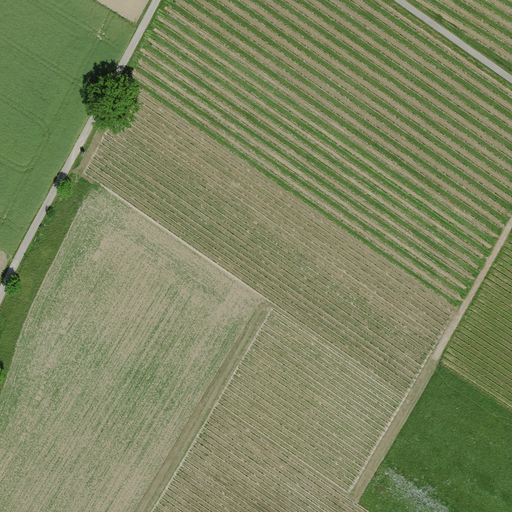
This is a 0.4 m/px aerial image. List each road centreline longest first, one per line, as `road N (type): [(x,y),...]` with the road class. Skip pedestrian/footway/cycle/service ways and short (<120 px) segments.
road 1 (track): [(0,298),(157,0)]
road 2 (track): [(511,223),(434,361)]
road 3 (unclassified): [(398,0),(511,80)]
